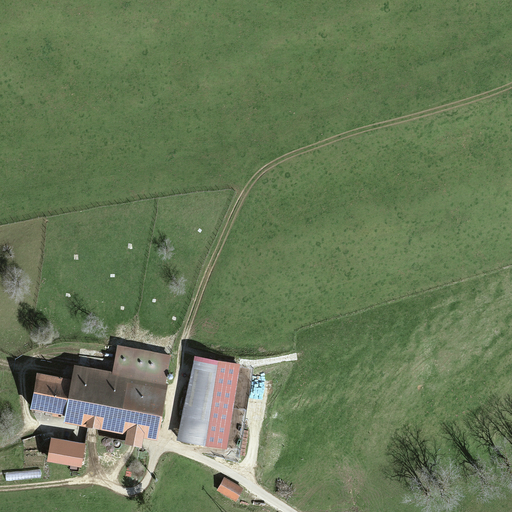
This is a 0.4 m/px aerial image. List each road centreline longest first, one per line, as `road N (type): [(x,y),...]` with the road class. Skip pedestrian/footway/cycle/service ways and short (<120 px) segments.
road 1 (track): [(160,444),(198,297),(256,172),(278,158),(511,84)]
road 2 (track): [(0,487),(92,480),(131,489),(144,482),(160,444)]
road 3 (track): [(160,444),(221,468),(291,511)]
road 4 (track): [(29,425),(160,444)]
